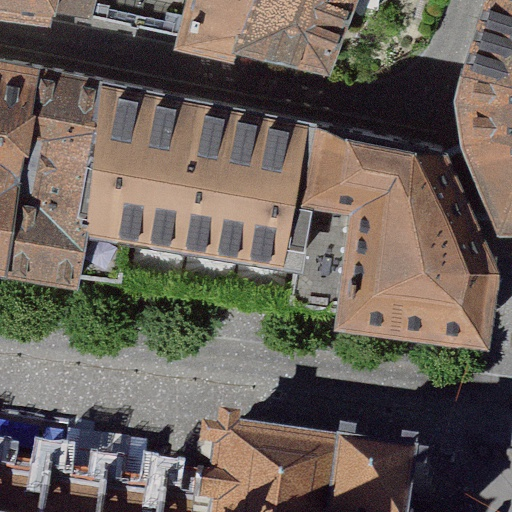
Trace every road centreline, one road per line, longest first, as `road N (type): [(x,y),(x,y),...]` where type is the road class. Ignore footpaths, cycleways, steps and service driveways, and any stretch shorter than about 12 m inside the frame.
road 1 (residential): [(0,43),(424,118),(469,0)]
road 2 (residential): [(0,346),(511,403)]
